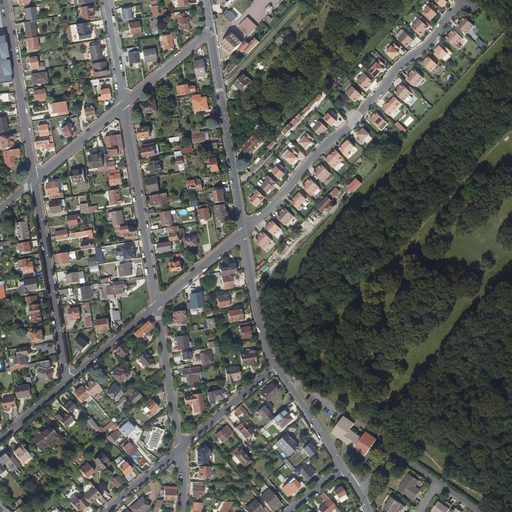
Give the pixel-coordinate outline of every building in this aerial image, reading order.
[(431,3),(424,11),(422,13),(430,20),(431,18),(432,19),(437,13),(434,10),(436,8),(436,7),(431,3)] [(90,13),(89,5),(80,6),(82,20),(93,18),(92,13),(90,13)] [(24,9),(26,22),(33,21),(36,20),(34,7),(24,9)] [(130,7),(119,9),(120,14),(121,14),(123,22),(132,20),(130,7)] [(222,14),(231,22),(237,17),(230,10),(229,11),(226,9),(222,14)] [(174,17),(175,20),(178,19),(179,29),(188,28),(186,18),(183,18),(183,14),(178,15),(178,12),(174,13),(174,17)] [(411,26),(421,35),(423,33),(422,32),(425,29),(426,30),(430,24),(425,20),(421,16),(411,26)] [(456,24),(466,33),(474,25),(464,16),(462,19),(460,22),(459,21),(456,24)] [(258,27),(248,17),(239,27),(249,36),(258,27)] [(23,22),(26,39),(36,37),(33,21),(26,22),(23,22)] [(88,30),(87,22),(75,24),(76,32),(77,32),(78,39),(90,37),(91,36),(90,32),(89,31),(89,30),(88,30)] [(140,36),(137,22),(128,24),(129,35),(132,34),(132,37),(140,36)] [(448,35),(446,37),(455,46),(463,38),(453,29),(451,32),(449,35),(448,35)] [(414,40),(404,31),(398,38),(407,46),(410,42),(411,43),(414,40)] [(176,38),(175,32),(170,32),(170,35),(162,36),(164,48),(172,47),(171,39),(176,38)] [(243,43),(233,33),(222,44),(232,54),(243,43)] [(281,44),(286,38),(282,34),(277,40),(281,44)] [(0,36),(0,84),(5,83),(10,82),(9,75),(10,75),(8,61),(6,61),(5,58),(7,58),(5,44),(4,44),(2,36),(0,36)] [(36,37),(26,39),(27,50),(38,48),(36,37)] [(248,54),(259,42),(255,38),(249,45),(246,41),(239,49),(243,52),(245,50),(248,54)] [(396,50),(399,48),(394,43),(386,52),(392,58),(398,52),(396,50)] [(91,60),(101,59),(99,45),(89,47),(91,60)] [(443,48),(440,45),(435,51),(433,54),(440,60),(442,57),(443,58),(450,50),(445,46),(443,48)] [(134,48),(127,49),(129,63),(140,62),(138,52),(135,52),(134,48)] [(155,60),(154,49),(141,51),(142,51),(143,59),(143,62),(155,60)] [(450,50),(443,58),(446,61),(451,56),(450,55),(452,52),(450,50)] [(437,65),(428,56),(425,60),(424,60),(421,62),(431,71),(437,65)] [(37,67),(37,70),(43,69),(42,62),(36,63),(35,57),(28,58),(29,68),(37,67)] [(384,64),(379,59),(371,68),(377,75),(383,68),(382,67),(384,64)] [(204,60),(194,62),(197,77),(206,75),(204,60)] [(92,64),(94,77),(106,76),(104,62),(92,64)] [(227,70),(230,73),(237,65),(235,62),(227,70)] [(423,78),(414,68),(411,71),(412,72),(409,75),(409,74),(406,77),(405,79),(408,82),(410,80),(413,83),(416,86),(423,78)] [(47,82),(45,72),(31,75),(32,85),(47,82)] [(366,75),(364,73),(356,81),(366,90),(368,88),(368,87),(370,84),(371,85),(373,82),(370,78),(372,76),(368,73),(366,75)] [(244,74),(234,84),(232,87),(236,90),(238,88),(241,91),(246,85),(248,87),(252,82),(244,74)] [(336,85),(332,82),(328,86),(333,90),(336,85)] [(411,92),(402,83),(399,86),(400,87),(397,90),(397,89),(394,92),(403,101),(411,92)] [(195,86),(188,87),(188,85),(177,87),(178,96),(190,94),(190,93),(196,92),(195,86)] [(352,86),(346,93),(355,101),(358,97),(359,98),(362,95),(352,86)] [(37,97),(42,96),(44,96),(43,87),(33,89),(34,97),(37,97)] [(109,98),(107,89),(100,90),(101,96),(97,97),(97,100),(109,98)] [(320,92),(305,108),(309,111),(312,108),(314,106),(313,106),(319,100),(320,101),(322,98),(322,97),(324,95),(320,92)] [(201,98),(201,94),(200,94),(193,96),(196,116),(204,114),(203,110),(207,110),(205,97),(201,98)] [(388,104),(387,103),(382,108),(390,115),(397,107),(401,103),(394,97),(390,101),(388,104)] [(141,104),(142,114),(156,112),(155,100),(150,100),(150,103),(141,104)] [(65,113),(63,101),(52,103),(52,104),(51,104),(52,113),(51,113),(52,117),(58,116),(57,112),(60,111),(60,114),(65,113)] [(85,117),(94,115),(92,105),(83,107),(85,117)] [(309,111),(305,108),(284,130),(288,133),(295,125),(296,127),(300,123),(297,121),(303,115),(304,116),(309,111)] [(336,115),(331,110),(324,118),(328,122),(331,125),(336,120),(333,117),(336,115)] [(376,112),(373,116),(372,116),(369,119),(379,127),(385,121),(376,112)] [(76,136),(79,134),(78,126),(75,127),(74,127),(73,121),(77,120),(76,115),(67,116),(68,121),(69,124),(72,130),(75,129),(76,136)] [(319,120),(312,128),(319,134),(321,131),(322,133),(327,128),(319,120)] [(254,132),(261,126),(258,122),(251,130),(254,132)] [(72,130),(69,124),(60,128),(64,138),(74,133),(72,130)] [(46,135),(45,125),(37,126),(39,137),(46,135)] [(151,137),(149,126),(139,128),(140,138),(151,137)] [(250,155),(262,142),(264,140),(259,135),(257,134),(263,128),(261,126),(254,132),(253,134),(254,136),(242,148),(250,155)] [(356,138),(361,143),(370,134),(363,128),(357,134),(358,136),(356,138)] [(206,140),(204,132),(200,132),(193,134),(194,141),(206,140)] [(299,142),(305,148),(311,142),(310,140),(312,137),(307,133),(299,142)] [(1,149),(2,151),(14,149),(12,139),(15,138),(14,134),(0,135),(0,140),(0,143),(1,149)] [(118,150),(123,149),(121,134),(105,137),(106,142),(110,142),(110,145),(117,145),(118,150)] [(34,142),(35,147),(40,147),(41,149),(53,147),(52,139),(46,140),(34,142)] [(277,142),(274,140),(268,146),(270,148),(277,142)] [(350,154),(348,152),(354,146),(348,140),(339,148),(347,157),(350,154)] [(215,148),(218,147),(217,142),(200,145),(201,150),(215,148)] [(156,154),(155,145),(155,143),(142,145),(144,156),(156,154)] [(331,152),(328,156),(327,156),(325,159),(334,168),(340,160),(343,157),(335,148),(331,152)] [(14,149),(2,151),(4,162),(12,161),(12,155),(13,155),(18,154),(17,149),(14,149)] [(285,158),(291,164),(297,157),(296,156),(298,153),(293,149),(285,158)] [(176,158),(177,164),(184,163),(183,156),(182,153),(176,155),(176,158)] [(107,163),(105,154),(90,156),(92,168),(103,167),(104,172),(108,171),(107,168),(107,163)] [(220,169),(217,154),(211,155),(211,156),(205,157),(205,162),(211,161),(212,164),(210,165),(211,168),(211,169),(212,168),(213,170),(220,169)] [(362,159),(361,157),(354,164),(356,165),(362,159)] [(162,172),(160,161),(150,162),(151,173),(162,172)] [(279,163),(272,171),(280,179),(285,174),(282,171),(284,168),(279,163)] [(330,173),(321,164),(318,167),(319,167),(316,170),(315,170),(313,173),(322,181),(330,173)] [(85,183),(83,168),(71,170),(73,185),(85,183)] [(122,183),(120,170),(109,171),(111,185),(122,183)] [(156,175),(147,177),(149,189),(158,188),(156,175)] [(273,180),(268,175),(265,178),(267,180),(261,186),(268,192),(276,183),(273,180)] [(354,190),(362,182),(357,177),(350,184),(351,185),(350,186),(354,190)] [(319,187),(310,178),(307,181),(308,181),(305,184),(304,183),(302,186),(311,195),(319,187)] [(195,180),(195,183),(188,184),(189,188),(190,188),(196,187),(196,189),(197,190),(202,189),(200,179),(195,180)] [(47,188),(48,190),(49,199),(63,197),(63,193),(59,193),(58,182),(47,183),(47,188)] [(330,193),(319,204),(322,206),(320,209),(323,211),(325,209),(326,208),(329,211),(335,206),(331,202),(333,201),(331,200),(330,198),(338,189),(336,187),(330,193)] [(118,189),(108,191),(111,206),(121,204),(121,203),(122,203),(122,198),(120,199),(118,189)] [(216,202),(225,201),(223,189),(214,190),(216,202)] [(255,194),(249,200),(256,206),(265,197),(261,193),(256,189),(253,192),(255,194)] [(338,189),(330,198),(331,200),(340,191),(338,189)] [(166,192),(150,195),(151,205),(162,204),(161,201),(167,200),(166,192)] [(306,199),(299,192),(291,202),(299,210),(302,207),(300,205),(306,199)] [(61,199),(49,201),(50,206),(51,209),(52,214),(63,212),(62,206),(61,200),(61,199)] [(209,208),(212,207),(211,203),(199,205),(200,208),(204,208),(204,209),(199,210),(200,220),(210,218),(209,208)] [(222,223),(226,223),(230,222),(229,215),(227,216),(227,212),(226,204),(216,206),(216,211),(219,211),(220,224),(222,223)] [(283,211),(280,213),(279,213),(277,216),(286,224),(294,216),(285,207),(282,210),(283,211)] [(170,210),(160,212),(162,225),(172,224),(170,210)] [(116,226),(124,225),(122,211),(112,212),(114,222),(114,226),(116,226)] [(79,224),(78,214),(66,216),(67,223),(72,222),(72,225),(79,224)] [(31,239),(27,222),(29,222),(28,215),(22,216),(23,222),(16,224),(17,228),(19,228),(21,241),(31,239)] [(272,220),(268,224),(267,223),(265,226),(266,227),(265,228),(273,236),(274,235),(281,228),(272,220)] [(131,227),(130,224),(124,225),(116,226),(117,236),(128,234),(127,232),(130,232),(129,228),(131,227)] [(176,225),(169,227),(171,239),(179,238),(176,225)] [(89,249),(95,248),(94,238),(93,230),(82,232),(80,232),(76,233),(76,237),(81,236),(90,235),(91,239),(89,239),(89,240),(83,241),(84,244),(89,249)] [(272,239),(262,231),(260,234),(258,237),(257,236),(254,239),(264,248),(272,239)] [(197,244),(196,234),(183,236),(185,246),(197,244)] [(279,247),(273,253),(277,257),(288,245),(284,241),(279,247)] [(32,246),(32,242),(20,244),(21,254),(32,252),(31,246),(32,246)] [(170,242),(158,244),(159,252),(172,250),(170,242)] [(125,251),(125,255),(126,258),(134,257),(132,244),(123,245),(123,250),(125,250),(125,251)] [(70,258),(77,256),(76,251),(59,254),(61,264),(71,263),(70,258)] [(99,265),(98,257),(89,259),(91,267),(99,265)] [(36,276),(34,263),(32,263),(30,263),(30,260),(20,262),(21,269),(25,268),(26,274),(24,275),(25,278),(36,276)] [(182,269),(181,261),(170,263),(170,267),(172,267),(172,271),(182,269)] [(120,277),(121,277),(131,275),(129,263),(119,265),(120,277)] [(203,275),(204,279),(220,276),(229,274),(235,273),(237,273),(236,268),(234,268),(233,263),(226,264),(227,268),(218,270),(219,274),(214,275),(214,274),(203,275)] [(81,282),(79,272),(67,274),(69,284),(81,282)] [(229,274),(220,276),(222,289),(231,287),(230,283),(229,276),(229,274)] [(39,289),(37,279),(25,281),(26,287),(21,288),(22,292),(30,291),(39,289)] [(124,292),(123,287),(124,287),(123,280),(114,281),(115,288),(113,289),(114,294),(124,292)] [(94,293),(94,289),(92,290),(92,287),(82,288),(83,288),(84,300),(92,298),(92,294),(94,293)] [(202,292),(190,293),(191,309),(203,308),(202,292)] [(217,296),(219,307),(229,306),(228,294),(217,296)] [(39,305),(38,296),(27,298),(29,312),(32,311),(33,317),(31,317),(31,323),(42,321),(41,315),(42,315),(40,305),(39,305)] [(81,318),(79,308),(70,309),(72,320),(81,318)] [(242,319),(240,308),(227,310),(229,321),(242,319)] [(183,311),(172,312),(173,323),(176,323),(176,324),(180,323),(180,321),(181,321),(181,324),(185,323),(185,320),(183,311)] [(212,327),(214,327),(212,317),(204,318),(206,328),(212,327)] [(110,329),(109,319),(96,321),(98,331),(110,329)] [(145,334),(153,327),(153,323),(149,321),(134,334),(138,339),(142,336),(141,335),(143,333),(145,334)] [(250,335),(248,322),(239,323),(242,337),(250,335)] [(44,341),(43,330),(34,332),(32,332),(33,342),(36,342),(41,341),(44,341)] [(189,348),(188,339),(185,336),(177,337),(179,350),(189,348)] [(84,354),(91,346),(81,338),(75,346),(84,354)] [(145,347),(151,342),(148,339),(142,344),(145,347)] [(127,354),(126,352),(128,351),(122,344),(114,351),(121,360),(127,355),(126,354),(127,354)] [(28,364),(26,357),(30,356),(28,348),(18,349),(19,357),(15,358),(16,364),(21,363),(21,365),(28,364)] [(239,353),(241,365),(248,363),(248,362),(256,360),(254,349),(248,350),(248,351),(239,353)] [(191,355),(200,353),(199,350),(196,350),(196,351),(182,353),(182,358),(191,357),(191,355)] [(145,369),(153,362),(145,353),(137,359),(145,369)] [(213,361),(204,353),(200,354),(202,365),(213,363),(213,361)] [(51,381),(54,372),(53,371),(49,370),(50,368),(52,368),(51,361),(41,363),(42,368),(39,378),(51,381)] [(120,384),(130,375),(122,365),(118,369),(118,370),(112,375),(120,384)] [(233,383),(233,379),(240,378),(237,365),(224,368),(227,384),(233,383)] [(200,375),(199,367),(184,369),(184,373),(182,373),(183,377),(182,377),(182,382),(187,381),(187,386),(199,384),(198,376),(200,375)] [(101,388),(94,379),(83,388),(90,396),(91,397),(101,388)] [(118,393),(121,390),(115,383),(106,394),(114,399),(118,393)] [(278,392),(271,384),(260,394),(267,402),(278,392)] [(32,397),(30,386),(18,388),(19,399),(32,397)] [(83,388),(82,386),(74,393),(82,402),(90,396),(83,388)] [(133,404),(141,397),(141,396),(139,394),(138,392),(137,393),(135,390),(130,395),(127,392),(124,394),(128,398),(128,397),(133,404)] [(223,399),(222,390),(209,392),(210,401),(209,401),(210,405),(215,404),(215,400),(223,399)] [(204,411),(201,394),(183,396),(184,404),(192,403),(194,412),(204,411)] [(18,406),(16,397),(4,399),(5,408),(18,406)] [(146,407),(153,401),(150,398),(144,404),(146,406),(146,407)] [(77,408),(71,401),(64,407),(68,412),(70,414),(77,408)] [(159,408),(153,401),(146,407),(146,406),(143,409),(146,413),(149,410),(152,414),(159,408)] [(273,419),(267,412),(272,408),(268,403),(256,413),(267,424),(273,419)] [(251,417),(240,405),(238,408),(242,413),(248,420),(251,417)] [(127,417),(133,411),(131,408),(124,414),(127,417)] [(282,428),(291,419),(283,410),(273,419),(282,428)] [(66,428),(75,420),(70,414),(68,412),(63,416),(60,413),(57,416),(66,428)] [(366,454),(378,437),(367,430),(363,436),(351,427),(355,421),(345,414),(334,431),(340,435),(348,440),(348,439),(353,442),(352,443),(359,448),(359,449),(366,454)] [(254,432),(250,427),(244,419),(240,422),(241,424),(236,428),(246,440),(254,432)] [(135,429),(128,421),(119,429),(125,437),(135,429)] [(103,433),(114,424),(112,422),(102,431),(103,433)] [(261,434),(269,427),(267,424),(258,431),(261,434)] [(233,433),(227,426),(216,435),(222,442),(233,433)] [(50,442),(57,437),(54,434),(56,433),(55,430),(55,429),(54,428),(53,428),(52,427),(52,428),(51,429),(50,430),(49,428),(44,432),(42,434),(39,431),(36,434),(39,438),(38,439),(39,440),(35,443),(36,444),(37,445),(37,446),(38,447),(39,447),(40,446),(41,445),(44,448),(47,445),(49,447),(52,445),(50,442)] [(156,449),(162,434),(159,433),(161,430),(157,428),(155,432),(153,431),(147,445),(149,446),(148,448),(152,450),(153,448),(156,449)] [(120,436),(116,430),(108,437),(113,443),(120,436)] [(289,455),(298,446),(287,434),(276,444),(279,447),(280,446),(283,443),(285,446),(288,449),(284,452),(289,457),(290,456),(289,455)] [(137,451),(130,442),(123,447),(131,456),(137,451)] [(60,454),(65,448),(62,445),(57,452),(60,454)] [(85,453),(91,448),(89,445),(82,451),(85,453)] [(31,456),(22,446),(14,453),(23,463),(31,456)] [(208,456),(212,453),(205,446),(198,452),(198,467),(201,467),(208,467),(208,456)] [(245,454),(241,450),(240,451),(238,447),(231,453),(234,457),(235,456),(244,467),(251,461),(247,456),(245,454)] [(314,455),(309,449),(303,455),(307,460),(314,455)] [(79,459),(84,454),(82,451),(72,459),(74,461),(75,462),(79,459)] [(20,465),(9,452),(6,455),(6,454),(0,458),(0,463),(3,466),(7,463),(13,471),(20,465)] [(111,463),(103,453),(94,460),(102,470),(111,463)] [(84,454),(79,459),(81,461),(80,462),(83,465),(89,460),(84,454)] [(132,470),(120,456),(114,462),(125,475),(132,470)] [(83,474),(87,478),(95,471),(88,464),(80,471),(83,474)] [(172,473),(175,465),(172,464),(166,469),(172,473)] [(315,473),(310,466),(304,471),(303,469),(301,466),(297,470),(297,469),(293,472),(295,474),(295,473),(298,476),(301,474),(307,481),(315,473)] [(212,478),(212,467),(208,467),(201,467),(201,478),(212,478)] [(63,473),(60,469),(55,474),(58,478),(63,473)] [(291,475),(279,485),(281,487),(293,477),(291,475)] [(420,495),(415,491),(418,487),(422,482),(413,475),(402,489),(416,500),(420,495)] [(117,488),(124,482),(118,476),(115,478),(114,477),(113,479),(114,480),(112,482),(117,488)] [(289,496),(300,486),(293,478),(287,484),(283,488),(289,496)] [(41,490),(51,481),(50,479),(39,488),(41,490)] [(202,497),(202,482),(193,482),(193,497),(202,497)] [(345,494),(340,486),(334,491),(338,498),(345,494)] [(176,501),(176,487),(165,487),(164,500),(176,501)] [(101,495),(95,488),(84,497),(90,504),(101,495)] [(272,511),(281,503),(270,490),(260,498),(272,511)] [(330,500),(323,492),(320,495),(327,502),(328,501),(330,500)] [(82,511),(90,504),(84,497),(80,499),(78,497),(71,503),(77,511),(79,508),(80,509),(82,511)] [(407,506),(395,497),(387,508),(392,511),(397,511),(400,509),(402,511),(403,511),(407,506)] [(143,511),(150,507),(143,498),(136,503),(137,504),(131,509),(132,511),(143,511)] [(260,511),(263,510),(255,500),(245,508),(248,511),(260,511)] [(340,511),(330,500),(328,501),(329,503),(330,503),(337,511),(340,511)] [(159,509),(162,501),(157,501),(154,508),(159,509)] [(226,511),(233,503),(218,502),(217,503),(218,504),(216,508),(217,510),(219,511),(218,511),(226,511)] [(320,511),(329,511),(333,509),(327,502),(319,509),(320,511)] [(201,511),(202,503),(194,503),(193,511),(201,511)] [(434,511),(451,511),(455,508),(449,504),(448,505),(447,507),(441,503),(435,511),(434,511)]
